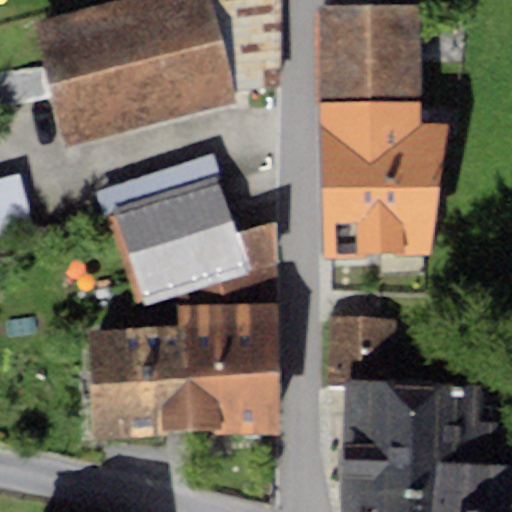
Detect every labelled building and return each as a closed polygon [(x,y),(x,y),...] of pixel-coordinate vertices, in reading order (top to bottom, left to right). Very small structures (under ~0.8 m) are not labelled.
[(114,0),(33,22),(66,146),(232,102),(230,93),(282,87),(282,0),(114,0)] [(421,8),(322,6),(322,102),(421,101),(421,8)] [(421,101),(322,102),(324,257),(430,256),(446,127),(422,124),(421,101)] [(213,155),(94,192),(101,211),(221,175),(213,155)] [(21,175),(0,179),(0,237),(34,230),(21,175)] [(216,178),(113,211),(144,305),(178,295),(278,263),(274,223),(237,233),(216,178)] [(87,333),(92,439),(280,436),(278,263),(178,295),(179,326),(87,333)] [(388,312),(331,311),(330,379),(346,380),(344,511),(459,511),(460,470),(496,471),(497,382),(387,380),(388,312)] [(511,511),(511,469),(496,471),(460,470),(459,511),(511,511)]
